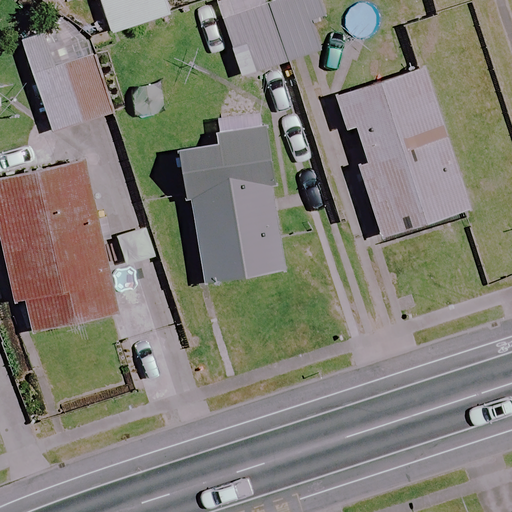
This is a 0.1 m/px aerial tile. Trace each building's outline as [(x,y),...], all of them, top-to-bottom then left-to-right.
[(97,0),(108,34),(162,17),(156,0),(97,0)] [(321,14),(316,0),(267,0),(218,17),(238,78),(317,52),(306,19),(321,14)] [(110,114),(92,54),(30,74),(48,133),(110,114)] [(465,211),(421,69),(334,96),(378,237),(465,211)] [(281,271),(256,112),(211,119),(215,143),(178,149),(200,284),(281,271)] [(37,172),(29,148),(0,158),(0,250),(20,335),(115,313),(80,162),(37,172)]
